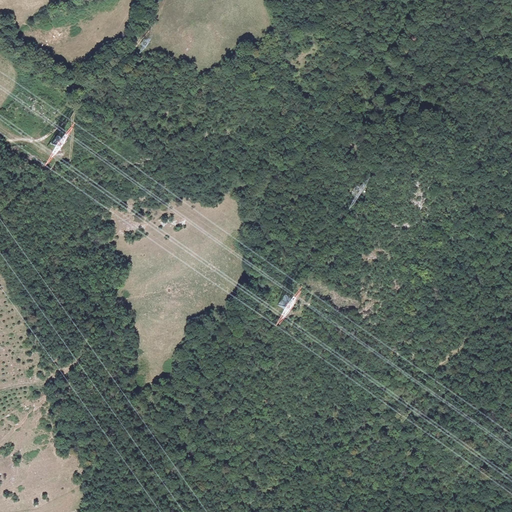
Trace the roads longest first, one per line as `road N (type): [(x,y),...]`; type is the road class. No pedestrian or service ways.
road 1 (track): [(68,163),(214,99),(231,106),(269,102),(338,84),(365,117),(391,116),(511,54)]
road 2 (track): [(178,109),(207,79),(238,70),(285,29),(346,0)]
road 3 (track): [(0,390),(45,381),(75,360),(98,314),(142,297)]
road 4 (track): [(151,0),(73,115)]
